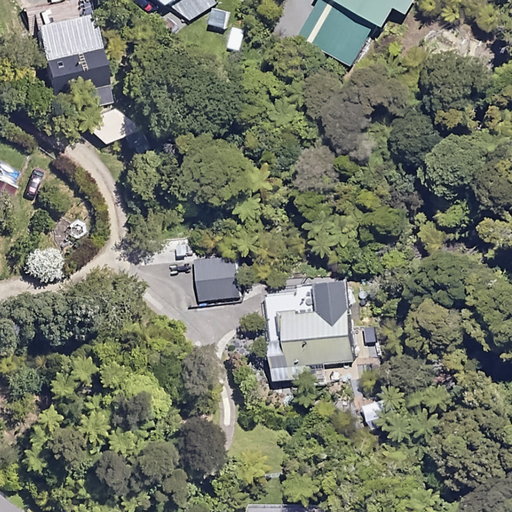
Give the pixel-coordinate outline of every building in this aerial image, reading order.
[(160,0),(169,12),(185,0),(160,0)] [(223,15),(212,0),(201,0),(168,23),(181,43),(223,15)] [(377,20),(388,27),(400,9),(409,15),(418,0),(324,0),(301,38),(347,67),(377,20)] [(89,33),(87,20),(42,27),(56,109),(111,100),(100,32),(89,33)] [(140,132),(110,106),(90,129),(120,155),(140,132)] [(83,124),(59,114),(51,131),(76,141),(83,124)] [(20,191),(0,183),(0,223),(6,226),(20,191)] [(236,258),(195,260),(198,297),(238,295),(236,258)] [(353,359),(349,279),(319,280),(320,292),(278,294),(280,338),(275,339),(277,378),(321,375),(320,361),(353,359)] [(18,511),(0,498),(0,511),(18,511)] [(313,511),(314,505),(250,502),(249,511),(313,511)]
